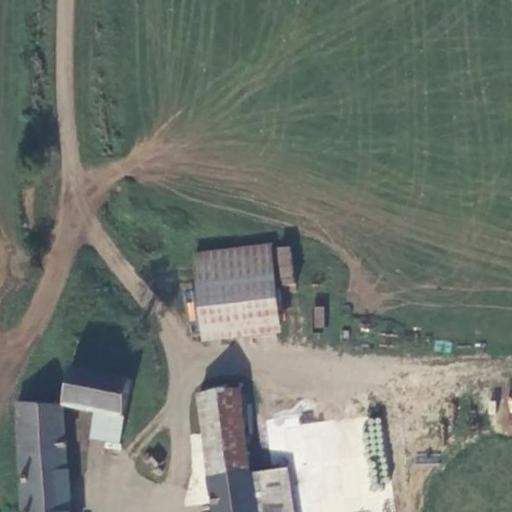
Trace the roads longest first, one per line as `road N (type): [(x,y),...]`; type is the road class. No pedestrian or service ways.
road 1 (track): [(153,511),(180,457),(168,341),(59,224)]
road 2 (track): [(59,224),(66,0)]
road 3 (track): [(59,224),(14,373)]
